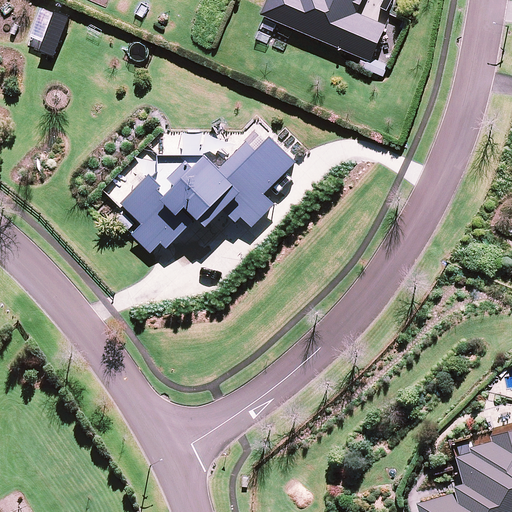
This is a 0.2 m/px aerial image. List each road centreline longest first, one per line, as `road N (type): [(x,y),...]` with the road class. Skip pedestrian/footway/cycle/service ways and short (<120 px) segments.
road 1 (residential): [(490,0),(441,180),(361,307),(272,388),(172,458)]
road 2 (residential): [(0,237),(116,370),(172,458)]
